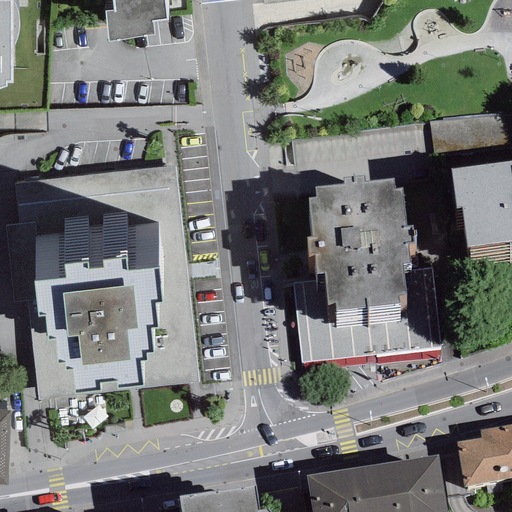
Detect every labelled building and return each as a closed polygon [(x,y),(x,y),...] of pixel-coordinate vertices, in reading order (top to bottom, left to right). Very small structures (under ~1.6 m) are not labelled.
[(0,0),(0,78),(6,76),(33,83),(31,9),(28,0),(0,0)] [(132,0),(133,7),(122,8),(123,28),(164,25),(163,12),(182,11),(180,0),(132,0)] [(198,382),(174,166),(14,183),(18,223),(4,225),(12,302),(26,300),(37,399),(198,382)] [(511,202),(451,210),(456,248),(462,248),(467,288),(511,281),(511,202)] [(393,218),(315,227),(316,237),(309,238),(313,277),(307,278),(308,288),(292,290),(301,369),(372,361),(372,363),(440,355),(432,275),(413,277),(412,266),(406,267),(402,228),(394,229),(393,218)] [(11,403),(0,403),(0,471),(11,472),(11,403)] [(105,436),(125,433),(124,422),(103,425),(105,436)] [(456,445),(464,490),(511,481),(511,427),(481,433),(482,441),(456,445)] [(446,511),(439,465),(307,485),(311,511),(446,511)]
